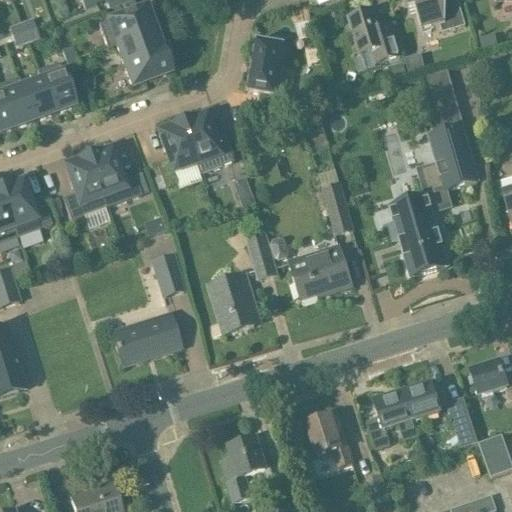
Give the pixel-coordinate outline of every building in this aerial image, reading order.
[(85,12),(96,8),(93,0),(88,0),(82,2),(85,12)] [(108,11),(120,6),(117,0),(109,0),(105,1),(108,11)] [(442,34),(466,27),(457,0),(444,0),(438,2),(437,0),(409,0),(409,14),(410,15),(416,13),(422,32),(440,27),(442,34)] [(107,50),(155,32),(147,10),(99,27),(107,50)] [(400,58),(393,34),(381,38),(374,13),(350,20),(361,57),(373,54),(377,65),(400,58)] [(32,23),(21,27),(24,36),(36,32),(32,23)] [(314,41),(310,25),(295,28),(299,44),(314,41)] [(10,31),(13,40),(24,36),(21,27),(10,31)] [(36,32),(24,36),(28,45),(39,41),(36,32)] [(124,68),(163,54),(155,32),(107,50),(116,47),(124,68)] [(24,36),(13,40),(16,50),(28,45),(24,36)] [(257,45),(249,95),(258,96),(254,119),(284,111),(285,101),(275,99),(284,50),(257,45)] [(62,53),(66,64),(75,61),(71,50),(62,53)] [(132,90),(171,76),(163,54),(124,68),(132,90)] [(75,61),(66,64),(70,76),(80,72),(75,61)] [(403,65),(387,69),(391,82),(407,78),(403,65)] [(59,66),(38,74),(54,117),(75,110),(59,66)] [(33,125),(54,117),(38,74),(41,83),(21,90),(18,81),(33,125)] [(90,80),(81,83),(85,95),(94,91),(90,80)] [(18,81),(0,87),(0,95),(13,132),(33,125),(18,81)] [(0,136),(13,132),(0,95),(0,136)] [(192,123),(181,126),(196,168),(199,177),(200,177),(235,165),(226,142),(215,146),(205,119),(192,123)] [(160,178),(155,181),(159,192),(164,190),(177,185),(173,177),(196,168),(181,126),(170,130),(171,131),(158,135),(168,163),(156,167),(160,178)] [(428,138),(430,143),(447,201),(483,190),(480,179),(477,179),(463,129),(428,138)] [(99,157),(88,160),(106,211),(103,202),(126,194),(129,203),(141,198),(133,176),(121,180),(112,152),(99,157)] [(71,224),(106,211),(88,160),(77,164),(77,165),(64,169),(74,197),(63,201),(71,224)] [(323,191),(340,187),(335,172),(319,176),(323,191)] [(511,180),(500,184),(503,196),(511,222),(511,180)] [(0,192),(18,240),(52,228),(44,205),(32,210),(23,185),(11,189),(11,188),(0,192)] [(340,187),(323,191),(322,191),(335,240),(355,234),(341,186),(340,187)] [(0,246),(18,240),(0,192),(0,246)] [(252,196),(240,201),(244,211),(256,206),(252,196)] [(412,281),(448,271),(442,253),(447,251),(442,233),(437,234),(428,201),(392,211),(397,227),(390,229),(395,246),(402,244),(412,281)] [(259,284),(279,278),(267,237),(247,243),(259,284)] [(272,244),(270,247),(275,262),(278,264),(287,261),(289,257),(285,243),(281,241),(272,244)] [(330,295),(352,288),(340,250),(290,266),(301,302),(329,294),(330,295)] [(174,258),(151,265),(163,301),(185,294),(174,258)] [(0,312),(19,306),(10,276),(0,278),(0,312)] [(250,315),(257,313),(245,277),(209,288),(224,337),(254,328),(250,315)] [(122,370),(181,352),(170,317),(111,336),(122,370)] [(0,399),(25,392),(6,329),(0,331),(0,399)] [(480,401),(506,393),(510,406),(511,405),(511,379),(505,382),(500,366),(471,375),(480,401)] [(403,397),(413,425),(441,416),(431,387),(403,397)] [(417,439),(413,425),(403,397),(375,405),(380,421),(367,425),(376,453),(390,448),(386,434),(399,430),(404,443),(417,439)] [(479,446),(464,401),(447,407),(458,443),(461,452),(479,446)] [(339,470),(353,466),(343,435),(337,437),(331,418),(306,426),(317,460),(334,454),(339,470)] [(507,450),(503,438),(479,446),(483,458),(507,450)] [(266,473),(256,441),(228,450),(232,462),(222,465),(234,505),(251,500),(245,480),(266,473)] [(507,450),(483,458),(487,470),(510,461),(507,450)] [(511,465),(510,461),(487,470),(491,481),(511,473),(511,465)] [(364,486),(372,510),(392,503),(383,478),(363,485),(364,486)] [(120,511),(112,486),(95,492),(95,494),(71,502),(74,511),(120,511)] [(275,511),(291,511),(285,492),(270,496),(275,511)] [(462,511),(496,511),(493,499),(462,509),(462,511)]
